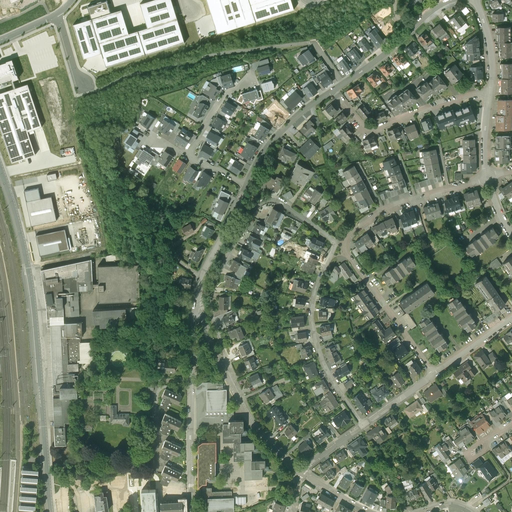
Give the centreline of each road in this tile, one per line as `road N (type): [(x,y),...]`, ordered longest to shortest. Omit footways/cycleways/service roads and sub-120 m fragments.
road 1 (residential): [(363,424),(328,374),(312,329),(313,296),(332,238),(275,198),(261,201),(214,276),(219,353)]
road 2 (tertiary): [(51,511),(26,253),(0,167)]
road 3 (track): [(309,43),(156,66),(96,89),(85,83)]
road 4 (residential): [(193,511),(197,295)]
road 5 (residential): [(433,374),(344,246),(347,235),(383,211)]
road 6 (residential): [(332,90),(365,129),(490,91)]
road 7 (residential): [(219,353),(260,433),(300,472)]
road 8 (residential): [(451,0),(342,84)]
road 9 (residential): [(332,90),(284,128),(247,186)]
road 10 (residential): [(247,186),(197,295)]
